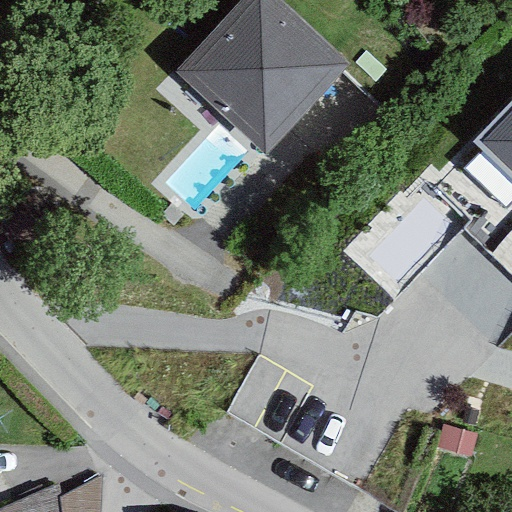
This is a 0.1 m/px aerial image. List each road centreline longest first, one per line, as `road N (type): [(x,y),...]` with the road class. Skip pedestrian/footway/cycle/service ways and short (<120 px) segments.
road 1 (residential): [(136,451),(0,295)]
road 2 (residential): [(255,511),(136,451)]
